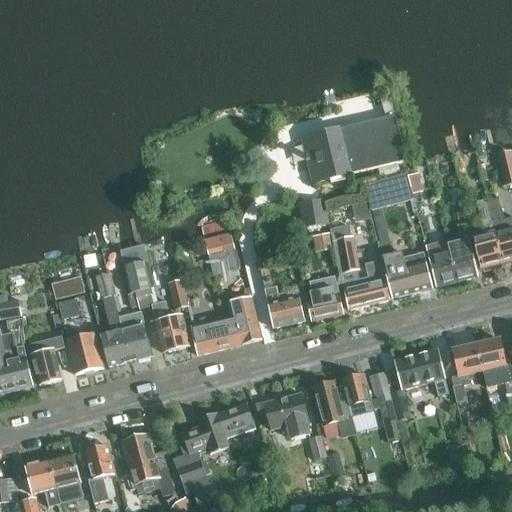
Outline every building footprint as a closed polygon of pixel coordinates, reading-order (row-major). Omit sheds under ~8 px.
[(392,98),(381,101),(382,105),(385,116),(392,114),(396,113),(392,98)] [(395,117),(340,131),(351,176),(406,162),(395,117)] [(351,176),(340,131),(302,140),(307,157),(305,158),(307,163),(308,162),(313,185),(351,176)] [(511,186),(511,157),(500,161),(507,188),(511,186)] [(418,175),(408,177),(412,196),(423,194),(418,175)] [(406,176),(390,180),(396,206),(413,201),(410,190),(406,176)] [(390,180),(364,187),(368,201),(371,212),(381,210),(396,206),(390,180)] [(495,235),(489,212),(487,201),(477,204),(485,237),(473,240),(481,270),(484,270),(485,274),(497,270),(496,267),(503,265),(496,234),(495,235)] [(329,225),(325,202),(300,206),(304,229),(329,225)] [(495,235),(496,234),(503,265),(511,262),(511,219),(505,221),(502,209),(489,212),(495,235)] [(381,210),(371,212),(385,274),(393,301),(413,295),(404,259),(402,254),(394,257),(381,210)] [(461,239),(447,243),(458,284),(479,278),(468,236),(472,235),(469,225),(458,228),(461,239)] [(349,227),(330,232),(340,276),(337,287),(343,286),(350,315),(391,301),(384,275),(381,263),(366,266),(369,279),(359,281),(357,276),(357,272),(358,272),(349,227)] [(330,235),(313,238),(315,254),(333,251),(330,235)] [(206,242),(214,276),(238,271),(233,249),(234,249),(231,236),(206,242)] [(458,284),(447,243),(431,247),(434,259),(429,260),(437,289),(458,284)] [(121,253),(130,296),(136,295),(155,290),(149,263),(148,263),(145,247),(121,253)] [(424,254),(404,259),(413,295),(433,290),(426,263),(424,254)] [(130,363),(119,320),(114,298),(117,297),(111,275),(95,278),(101,301),(103,300),(112,335),(101,338),(109,369),(130,363)] [(313,295),(306,297),(312,323),(344,316),(338,289),(337,287),(335,279),(310,284),(313,295)] [(80,281),(50,289),(54,303),(84,295),(80,281)] [(168,286),(175,312),(188,309),(181,282),(168,286)] [(130,296),(129,296),(133,310),(139,309),(136,295),(130,296)] [(235,319),(213,325),(220,352),(242,347),(249,345),(249,346),(263,342),(256,316),(252,298),(231,304),(235,319)] [(285,302),(268,306),(274,330),(305,323),(300,299),(285,302)] [(75,301),(60,304),(63,316),(78,313),(75,301)] [(156,324),(164,355),(190,348),(183,317),(168,321),(163,301),(155,303),(152,309),(156,324)] [(0,322),(22,318),(20,303),(0,306),(0,322)] [(142,314),(119,320),(130,363),(153,358),(142,314)] [(0,395),(34,388),(25,348),(26,348),(23,320),(7,323),(10,336),(1,337),(1,334),(0,333),(0,395)] [(220,352),(213,325),(192,330),(198,357),(220,352)] [(104,370),(95,335),(78,339),(76,330),(67,333),(69,341),(67,342),(76,377),(104,370)] [(47,353),(38,355),(32,356),(40,387),(62,382),(54,352),(65,349),(62,338),(45,343),(47,353)] [(501,341),(477,347),(483,373),(497,370),(499,379),(504,378),(510,407),(511,407),(511,367),(511,366),(507,367),(501,341)] [(459,378),(452,380),(457,404),(464,435),(474,432),(467,402),(464,388),(471,386),(469,376),(483,373),(477,347),(453,352),(459,378)] [(438,352),(395,363),(403,391),(403,392),(434,383),(439,399),(449,396),(445,381),(438,352)] [(347,400),(352,419),(382,411),(384,419),(390,444),(402,441),(397,422),(390,395),(385,375),(374,378),(380,398),(371,401),(364,376),(356,378),(353,377),(348,378),(346,381),(343,382),(347,400)] [(353,420),(352,419),(347,400),(340,402),(335,384),(313,389),(323,428),(353,420)] [(403,391),(390,395),(397,422),(410,419),(403,391)] [(288,428),(291,441),(310,436),(307,427),(310,426),(302,397),(265,406),(272,432),(288,428)] [(184,457),(173,461),(186,497),(193,494),(196,502),(199,510),(221,502),(215,485),(210,487),(206,477),(210,475),(206,463),(202,464),(198,453),(208,449),(211,456),(230,449),(227,441),(256,430),(247,406),(218,416),(217,415),(198,422),(201,429),(193,431),(192,429),(182,433),(183,435),(182,435),(184,443),(179,445),(184,457)] [(148,436),(124,443),(132,474),(149,469),(150,470),(158,468),(159,472),(168,469),(163,454),(154,457),(148,436)] [(310,441),(315,462),(327,459),(321,438),(310,441)] [(88,482),(92,494),(94,505),(109,501),(103,479),(116,476),(109,447),(105,448),(103,447),(98,448),(96,450),(85,453),(92,481),(88,482)] [(253,459),(258,474),(273,470),(269,454),(253,459)] [(60,459),(51,462),(58,491),(62,506),(84,500),(80,485),(81,485),(73,456),(70,457),(67,455),(62,457),(60,459)] [(338,456),(328,458),(328,459),(331,467),(334,479),(344,477),(338,456)] [(30,467),(26,468),(34,497),(45,494),(49,509),(62,506),(58,491),(51,462),(40,464),(37,463),(31,465),(30,467)] [(149,469),(132,474),(136,487),(139,497),(162,491),(164,499),(175,495),(171,478),(168,469),(159,472),(158,468),(150,470),(149,469)] [(106,478),(112,498),(124,495),(119,475),(106,478)] [(0,481),(0,505),(9,504),(6,481),(0,481)] [(20,504),(22,511),(37,511),(35,501),(20,504)] [(172,511),(189,511),(182,503),(172,511)]
